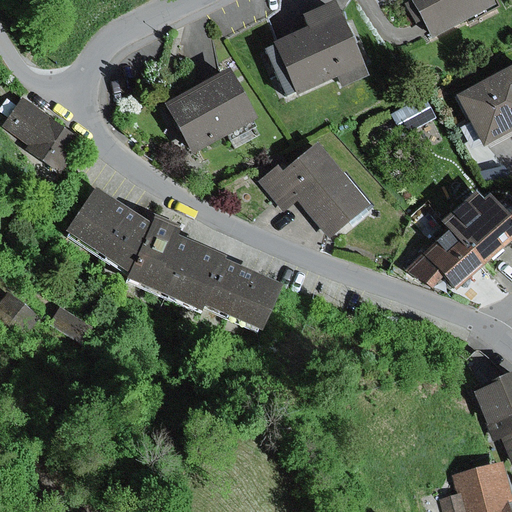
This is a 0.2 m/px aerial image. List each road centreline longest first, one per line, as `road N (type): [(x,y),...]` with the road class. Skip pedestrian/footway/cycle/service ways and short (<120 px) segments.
road 1 (residential): [(511,347),(490,326),(172,195),(86,129),(78,106)]
road 2 (residential): [(78,106),(82,70),(93,55),(178,3)]
